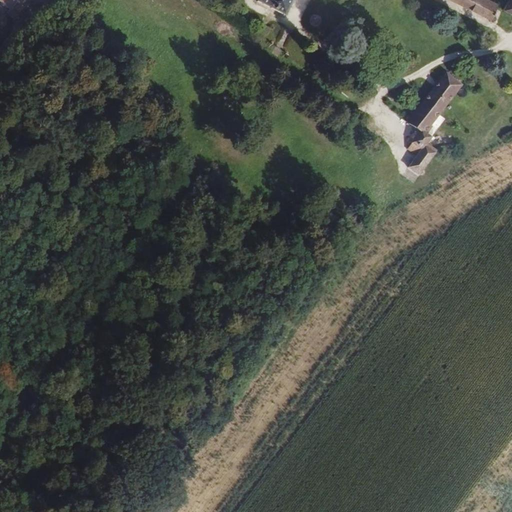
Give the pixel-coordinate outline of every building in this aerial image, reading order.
[(29,0),(12,0),(7,7),(4,12),(11,18),(14,13),(19,17),(32,2),(29,0)] [(289,19),(298,0),(263,0),(261,4),(289,19)] [(497,5),(487,0),(448,0),(493,22),(501,7),(497,5)] [(328,57),(334,51),(330,47),(324,53),(328,57)] [(372,65),(373,64),(373,62),(372,61),(371,59),(370,59),(368,58),(366,59),(365,60),(364,61),(364,63),(364,64),(365,66),(366,67),(368,67),(369,67),(371,66),(372,65)] [(425,130),(460,83),(468,89),(477,77),(469,71),(465,76),(457,71),(455,75),(443,67),(406,117),(419,126),(413,135),(411,138),(422,146),(411,161),(410,162),(421,170),(436,149),(426,142),(431,134),(425,130)] [(419,126),(406,117),(399,126),(413,135),(419,126)]
